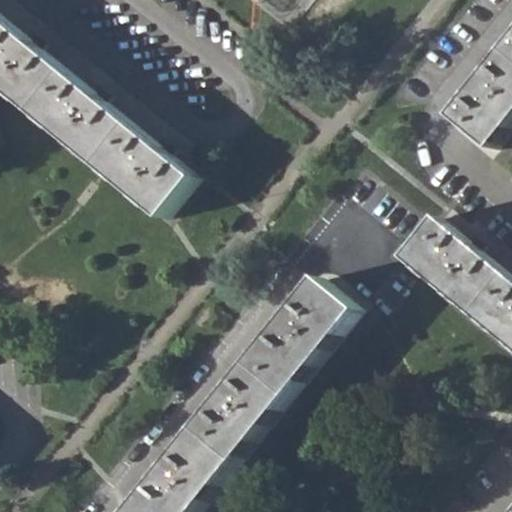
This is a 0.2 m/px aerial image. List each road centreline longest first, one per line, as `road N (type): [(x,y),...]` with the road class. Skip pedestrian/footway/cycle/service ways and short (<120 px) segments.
road 1 (residential): [(38,0),(197,127),(217,133),(243,123),(242,90),(137,0)]
road 2 (residential): [(359,251),(311,268),(111,511)]
road 3 (residential): [(444,100),(437,130),(445,159),(511,210)]
